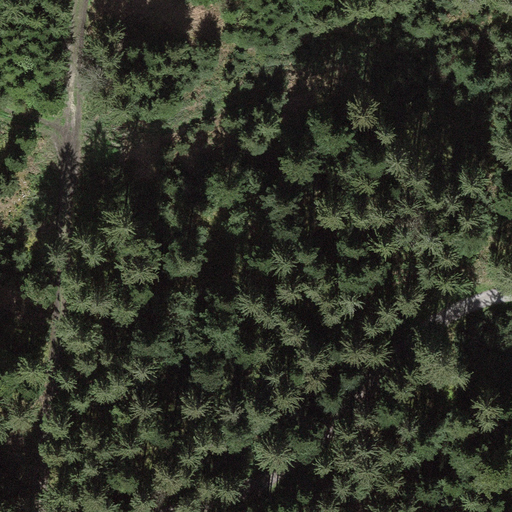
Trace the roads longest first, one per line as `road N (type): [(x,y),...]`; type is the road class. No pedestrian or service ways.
road 1 (track): [(83,0),(66,117),(57,366),(36,511)]
road 2 (track): [(511,291),(420,330),(275,481),(192,511)]
